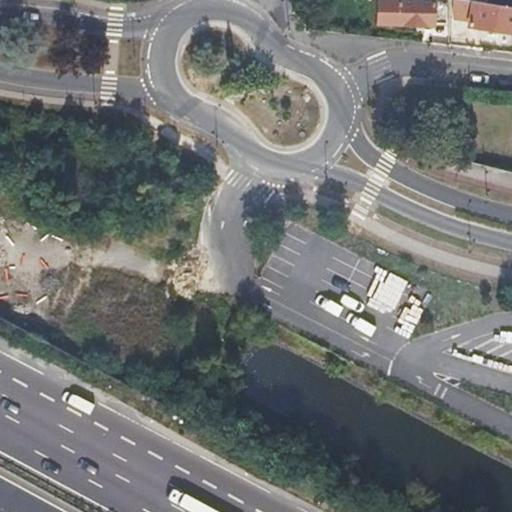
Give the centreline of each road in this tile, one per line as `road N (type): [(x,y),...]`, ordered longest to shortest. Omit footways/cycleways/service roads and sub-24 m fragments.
road 1 (motorway): [(276,511),(0,380)]
road 2 (secondary): [(301,166),(511,245)]
road 3 (motorway): [(182,511),(0,412)]
road 4 (secondary): [(511,215),(400,176),(370,155),(342,113)]
road 5 (secondary): [(340,96),(360,76),(390,64),(511,71)]
road 6 (secondary): [(173,24),(115,28),(0,11)]
road 7 (secondary): [(340,96),(325,77),(277,53),(239,14),(202,8)]
road 8 (secondary): [(0,73),(168,94)]
road 9 (secondary): [(168,94),(231,129),(262,164),(301,166)]
